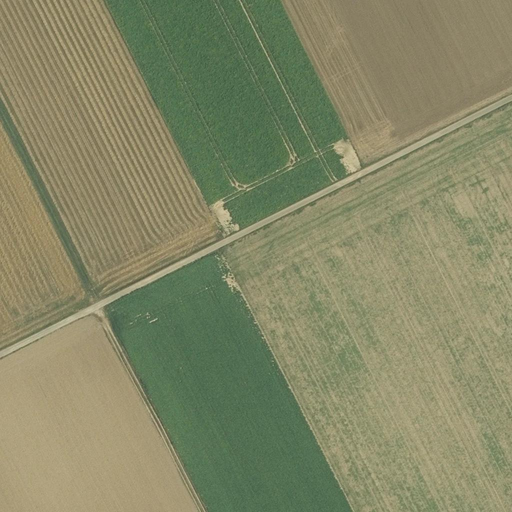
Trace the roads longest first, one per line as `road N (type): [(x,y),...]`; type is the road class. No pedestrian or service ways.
road 1 (track): [(0,355),(511,97)]
road 2 (track): [(198,511),(98,306)]
road 3 (track): [(0,125),(98,306)]
